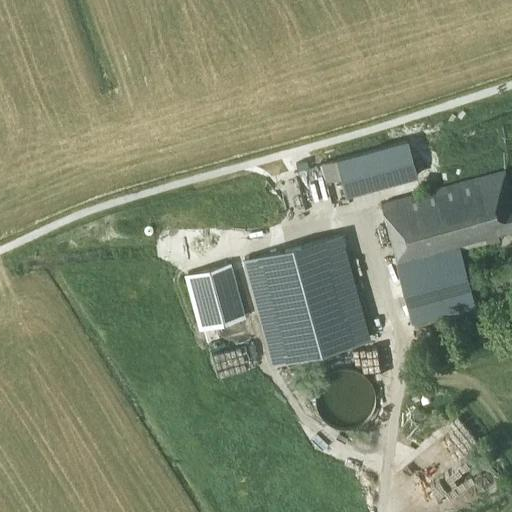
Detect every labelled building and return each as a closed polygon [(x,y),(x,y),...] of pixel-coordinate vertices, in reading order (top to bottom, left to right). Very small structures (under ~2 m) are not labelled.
[(417,175),(407,140),(321,162),(325,180),(342,176),(347,193),(417,175)] [(511,192),(506,169),(382,203),(399,265),(457,250),(459,249),(500,238),(499,232),(511,227),(511,192)] [(369,336),(341,232),(246,258),(274,362),(369,336)] [(471,303),(457,250),(399,265),(412,317),(471,303)] [(244,315),(230,262),(187,274),(201,327),(244,315)]
